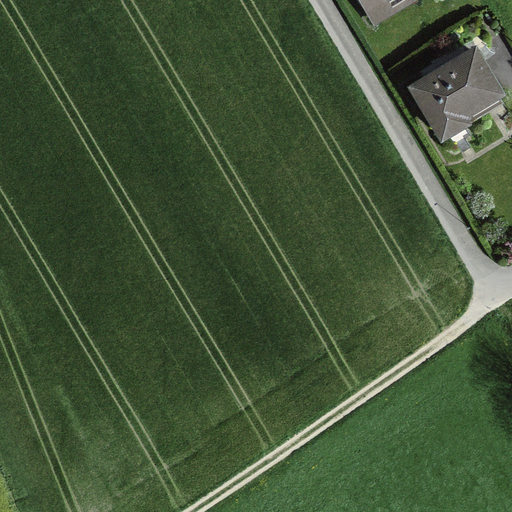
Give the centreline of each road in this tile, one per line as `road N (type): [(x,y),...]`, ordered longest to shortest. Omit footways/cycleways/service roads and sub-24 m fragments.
road 1 (track): [(494,296),(192,511)]
road 2 (residential): [(319,0),(494,296)]
